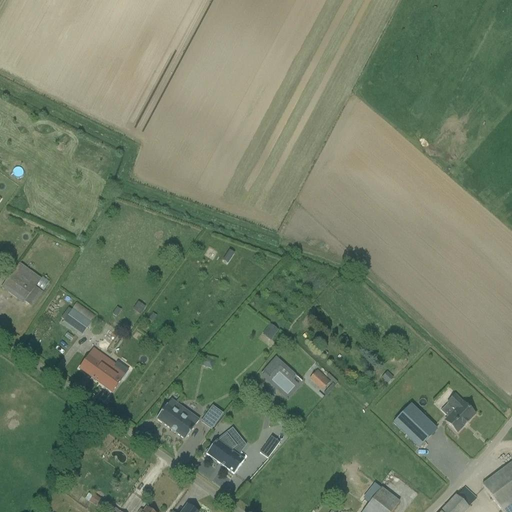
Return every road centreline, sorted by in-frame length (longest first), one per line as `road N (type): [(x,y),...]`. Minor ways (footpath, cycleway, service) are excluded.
road 1 (unclassified): [(237,511),(0,338)]
road 2 (unclassified): [(429,511),(511,421)]
